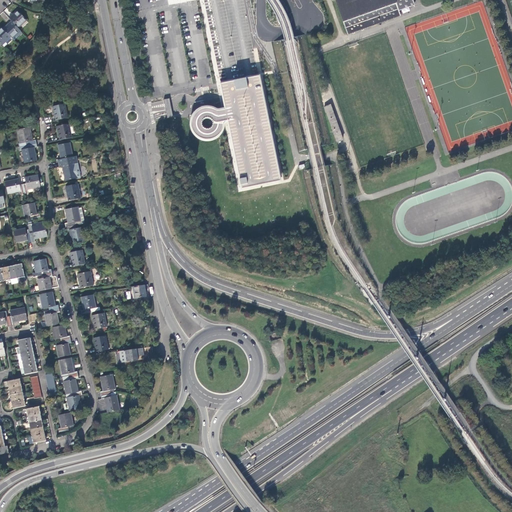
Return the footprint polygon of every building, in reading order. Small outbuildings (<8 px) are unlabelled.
[(243,62),(230,0),(215,0),(230,65),(243,62)] [(256,61),(243,0),(236,0),(249,61),(256,61)] [(413,0),(335,0),(348,34),(400,15),(398,11),(415,5),(413,0)] [(17,11),(9,19),(12,22),(18,28),(26,21),(17,11)] [(198,79),(185,14),(173,17),(185,81),(198,79)] [(175,83),(164,19),(153,21),(165,85),(175,83)] [(12,39),(21,31),(18,28),(12,22),(3,29),(10,37),(12,39)] [(0,42),(2,45),(10,37),(3,29),(2,27),(0,29),(0,42)] [(10,37),(2,45),(4,47),(13,39),(12,39),(10,37)] [(281,182),(260,75),(247,78),(229,81),(219,83),(221,95),(222,99),(224,108),(218,109),(216,109),(212,107),(209,106),(204,107),(200,108),(197,110),(195,112),(194,113),(191,117),(190,123),(190,129),(193,135),(197,139),(205,141),(210,142),(215,140),(218,137),(221,135),(224,131),(225,126),(225,124),(227,122),(241,190),(281,182)] [(169,99),(163,100),(167,117),(167,118),(173,117),(173,116),(169,99)] [(64,103),(52,106),(55,120),(67,118),(64,103)] [(336,141),(337,143),(343,141),(330,104),(324,107),(336,141)] [(59,140),(71,137),(70,134),(73,133),(71,123),(56,126),(59,140)] [(18,144),(19,148),(36,144),(35,140),(32,141),(29,127),(17,130),(19,144),(18,144)] [(76,157),(72,157),(69,142),(57,145),(60,160),(57,160),(58,164),(77,160),(76,157)] [(36,144),(19,148),(20,151),(21,150),(23,163),(36,161),(33,148),(37,147),(36,144)] [(77,160),(58,164),(58,167),(62,166),(64,180),(77,178),(74,163),(77,163),(77,160)] [(25,184),(22,184),(24,193),(27,193),(26,190),(39,187),(37,175),(24,178),(25,184)] [(24,193),(22,184),(19,185),(17,179),(4,182),(7,194),(20,191),(20,194),(24,193)] [(65,186),(68,200),(80,198),(77,184),(65,186)] [(36,214),(34,203),(26,205),(21,206),(23,217),(29,216),(29,220),(39,218),(38,214),(36,214)] [(82,224),(81,221),(78,209),(78,207),(65,209),(68,223),(64,224),(65,227),(75,225),(82,224)] [(31,232),(28,233),(30,243),(34,243),(33,239),(46,237),(44,224),(30,226),(31,232)] [(76,228),(75,225),(65,227),(66,230),(69,230),(72,243),(85,240),(82,227),(76,228)] [(24,228),(12,230),(15,242),(26,240),(26,244),(30,243),(28,233),(25,233),(24,228)] [(70,253),(73,267),(85,264),(82,250),(70,253)] [(41,275),(51,273),(50,269),(47,269),(45,258),(32,261),(34,273),(31,273),(32,276),(41,275)] [(26,281),(25,275),(23,275),(20,264),(14,265),(17,282),(26,281)] [(10,284),(17,282),(14,265),(7,266),(10,279),(10,284)] [(10,279),(7,266),(0,267),(3,280),(10,279)] [(78,274),(80,289),(92,286),(90,272),(78,274)] [(52,276),(51,273),(41,275),(41,278),(36,279),(38,290),(51,288),(49,277),(52,276)] [(147,291),(146,285),(133,286),(134,299),(146,297),(145,291),(147,291)] [(55,306),(52,292),(39,295),(42,308),(48,307),(49,311),(59,308),(58,305),(55,306)] [(90,312),(99,310),(99,307),(95,308),(93,295),(80,298),(82,310),(80,311),(80,314),(90,312)] [(11,322),(26,319),(23,307),(9,310),(10,315),(7,316),(9,326),(12,326),(11,322)] [(60,312),(59,308),(49,311),(49,314),(43,315),(46,326),(59,324),(56,313),(60,312)] [(5,327),(9,326),(7,316),(3,317),(2,312),(0,311),(0,324),(4,324),(5,327)] [(91,315),(94,329),(107,327),(104,313),(91,315)] [(60,341),(69,339),(69,336),(65,336),(63,325),(51,327),(53,339),(59,338),(60,341)] [(93,338),(95,352),(108,350),(105,335),(93,338)] [(16,340),(18,347),(31,345),(29,338),(16,340)] [(70,343),(69,339),(60,341),(60,345),(55,346),(57,357),(69,355),(67,344),(70,343)] [(31,345),(18,347),(19,354),(32,352),(31,345)] [(135,349),(119,351),(119,354),(120,362),(127,361),(128,363),(136,361),(135,360),(137,360),(136,357),(135,349)] [(32,352),(19,354),(21,361),(34,358),(32,352)] [(34,358),(21,361),(22,368),(35,365),(34,358)] [(73,372),(70,358),(58,360),(61,375),(66,374),(67,377),(77,375),(76,372),(73,372)] [(24,373),(24,375),(37,372),(35,365),(22,368),(24,373)] [(77,379),(77,375),(67,377),(68,381),(62,382),(65,395),(71,393),(78,392),(75,380),(77,379)] [(114,389),(111,375),(98,378),(101,392),(98,393),(99,396),(110,394),(109,391),(114,389)] [(20,382),(19,378),(6,381),(7,387),(20,385),(20,382)] [(21,388),(20,385),(7,387),(9,394),(22,392),(21,388)] [(80,391),(78,392),(71,393),(71,396),(66,398),(65,398),(68,411),(81,408),(78,396),(81,395),(80,391)] [(23,396),(22,392),(9,394),(10,401),(23,398),(23,396)] [(110,394),(99,396),(100,400),(103,400),(106,414),(119,411),(116,397),(111,398),(110,394)] [(10,401),(11,408),(25,405),(24,403),(23,398),(10,401)] [(39,413),(38,406),(25,408),(27,415),(39,413)] [(73,426),(70,412),(58,415),(60,428),(58,428),(58,432),(68,430),(67,427),(73,426)] [(41,419),(39,413),(27,415),(28,422),(41,419)] [(42,426),(41,419),(28,422),(30,429),(42,426)] [(42,426),(30,429),(31,436),(44,434),(42,426)] [(44,434),(31,436),(33,442),(45,440),(44,434)]
